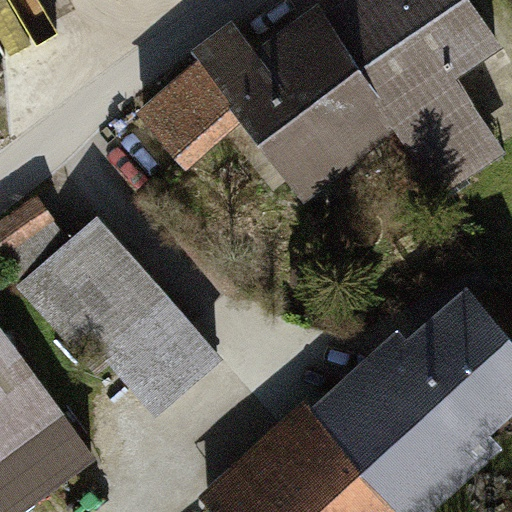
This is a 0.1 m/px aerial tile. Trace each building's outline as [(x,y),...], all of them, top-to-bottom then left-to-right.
[(0,0),(0,29),(16,59),(124,0),(0,0)] [(244,29),(141,108),(200,179),(260,133),(323,209),(394,148),(445,214),(511,164),(511,133),(483,95),(511,72),(511,30),(488,0),(379,0),(345,27),(334,13),(270,62),(244,29)] [(47,196),(0,234),(0,247),(94,362),(107,352),(161,417),(235,357),(117,212),(83,240),(47,196)] [(318,400),(210,499),(221,511),(432,511),(511,439),(511,322),(481,289),(424,341),(414,329),(326,410),(318,400)] [(0,308),(0,477),(81,418),(0,308)]
